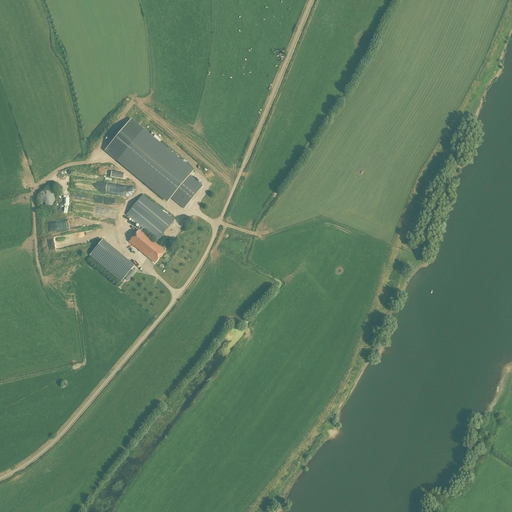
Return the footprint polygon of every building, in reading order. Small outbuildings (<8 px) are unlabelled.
[(130,119),(105,150),(167,202),(170,198),(184,209),(202,186),(189,175),(193,171),(130,119)] [(40,206),(46,209),(52,207),(55,202),(54,196),(48,192),(41,193),(38,200),(40,206)] [(156,242),(174,221),(143,195),(126,215),(156,242)] [(155,263),(164,251),(158,246),(159,246),(139,230),(129,242),(149,258),(155,263)] [(66,246),(65,238),(48,239),(48,247),(66,246)] [(92,253),(89,256),(121,282),(135,266),(103,239),(92,253)]
